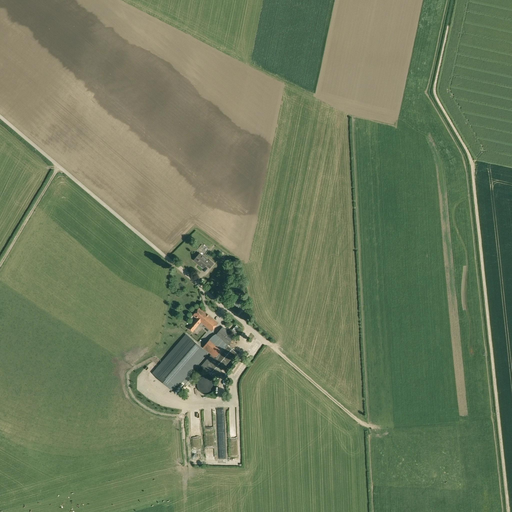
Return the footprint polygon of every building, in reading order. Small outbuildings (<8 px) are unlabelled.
[(203,268),(206,265),(210,268),(214,264),(210,260),(209,261),(200,253),(194,260),(203,268)] [(218,323),(205,312),(204,311),(204,312),(199,308),(193,315),(196,318),(188,328),(192,332),(194,330),(197,333),(204,324),(211,331),(218,323)] [(211,354),(201,366),(205,370),(215,378),(237,353),(228,345),(235,337),(223,326),(216,335),(214,334),(203,348),(211,354)] [(197,340),(201,344),(211,334),(207,330),(197,340)] [(174,391),(207,353),(186,334),(153,373),(174,391)] [(204,377),(203,377),(201,378),(199,380),(198,381),(198,383),(197,385),(197,386),(198,388),(198,389),(199,391),(200,392),(201,392),(203,393),(204,394),(205,394),(207,394),(208,394),(210,393),(211,392),(213,391),(214,390),(215,388),(215,386),(215,385),(215,384),(215,382),(214,381),(213,380),(212,378),(211,377),(209,377),(208,376),(206,376),(205,376),(204,377)]
